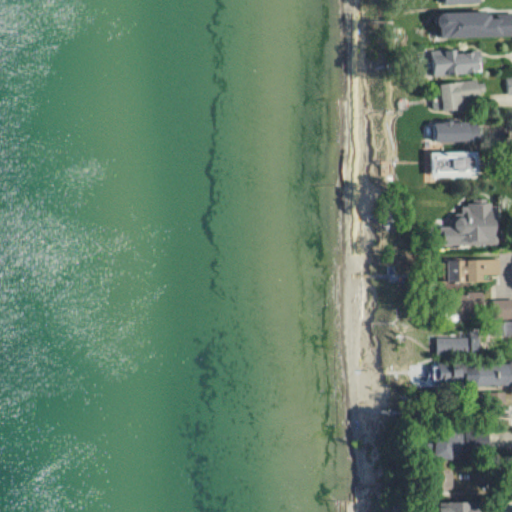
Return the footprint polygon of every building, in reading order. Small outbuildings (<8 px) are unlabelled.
[(437,36),(511,35),(511,12),(495,13),(495,12),(437,12),(437,36)] [(477,49),(429,52),(431,75),(479,72),(477,49)] [(440,110),(459,109),(458,94),(477,94),(477,81),(439,82),(440,110)] [(430,122),(431,142),(478,140),(477,121),(430,122)] [(494,203),(458,204),(458,213),(449,214),(449,226),(439,226),(440,245),(495,244),(494,203)] [(464,259),(464,261),(454,261),(454,277),(466,277),(466,281),(481,281),(481,274),(498,274),(498,259),(464,259)] [(459,293),(459,307),(482,306),(482,292),(459,293)] [(462,381),(462,385),(511,386),(511,364),(427,363),(427,381),(462,381)] [(451,470),(441,471),(442,488),(451,488),(451,470)] [(439,502),(438,511),(478,511),(479,503),(439,502)]
